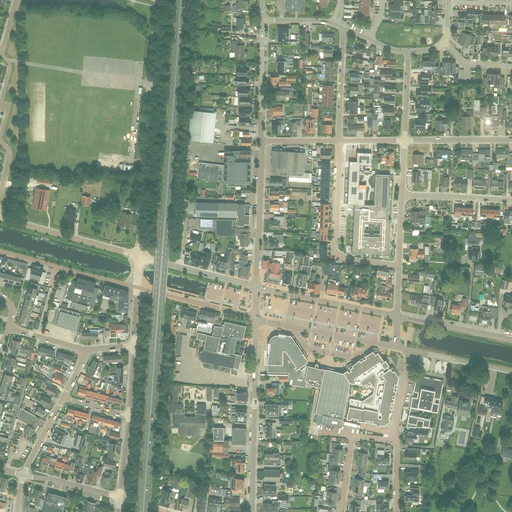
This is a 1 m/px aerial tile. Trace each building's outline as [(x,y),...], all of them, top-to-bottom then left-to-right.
[(288,9),(288,12),(295,12),(295,11),(302,11),(302,1),(304,2),(303,0),(286,0),(286,9),(288,9)] [(428,10),(437,10),(438,4),(433,4),(433,1),(425,1),(425,4),(428,4),(428,10)] [(390,5),(390,11),(403,12),(403,2),(396,2),(396,5),(390,5)] [(480,18),(480,14),(480,10),(467,10),(467,14),(460,14),(460,22),(465,22),(465,23),(472,23),(472,16),(480,16),(480,18)] [(403,12),(390,11),(390,18),(396,18),(396,22),(403,22),(403,16),(404,16),(404,12),(403,12)] [(237,14),(233,14),(233,18),(236,18),(236,22),(235,22),(235,25),(236,25),(236,28),(245,29),(245,18),(243,18),(243,16),(240,16),(240,12),(237,12),(237,14)] [(480,14),(480,18),(480,24),(483,25),(483,23),(488,24),(488,15),(483,15),(483,14),(480,14)] [(424,15),(424,20),(424,23),(436,24),(436,21),(437,21),(437,15),(428,15),(424,15)] [(468,44),(471,36),(462,32),(461,37),(459,44),(464,46),(462,51),(468,53),(471,45),(468,44)] [(333,42),(333,34),(322,34),(322,42),(333,42)] [(231,41),(231,49),(235,49),(235,58),(244,58),(244,45),(237,45),(237,41),(231,41)] [(495,47),(492,47),(492,55),(498,56),(498,52),(501,52),(501,43),(495,43),(495,47)] [(324,47),(324,45),(317,45),(311,45),(311,49),(317,49),(320,49),(320,52),(324,52),(324,56),(332,56),(332,49),(328,49),(328,48),(324,48),(324,47)] [(361,47),(361,46),(356,45),(355,50),(356,50),(356,53),(363,55),(370,56),(371,51),(365,49),(365,48),(361,47)] [(367,64),(368,61),(363,60),(354,58),(352,65),(361,67),(362,63),(367,64)] [(439,67),(434,67),(434,62),(430,62),(430,60),(427,60),(427,61),(423,61),(423,63),(422,63),(421,63),(421,67),(422,68),(423,68),(422,69),(434,70),(434,73),(439,74),(439,67)] [(286,62),(285,62),(278,62),(278,66),(277,71),(286,72),(286,62)] [(439,66),(439,67),(439,74),(439,75),(442,75),(443,74),(444,75),(447,72),(449,72),(449,62),(443,62),(442,69),(439,69),(439,66)] [(455,63),(449,62),(449,72),(448,76),(452,76),(458,76),(459,70),(459,67),(455,67),(455,63)] [(249,73),(249,71),(249,67),(235,67),(235,71),(237,71),(236,76),(246,76),(247,73),(249,73)] [(395,80),(395,74),(395,73),(392,72),(392,71),(381,70),(381,75),(385,75),(385,79),(395,80)] [(360,83),(360,78),(362,78),(362,75),(359,74),(359,73),(351,73),(350,83),(360,83)] [(494,84),(494,74),(489,73),(487,73),(487,75),(487,77),(483,77),(483,88),(489,88),(489,83),(494,84)] [(494,74),(494,84),(497,84),(497,88),(504,88),(504,77),(500,77),(500,75),(501,75),(501,73),(499,73),(499,74),(494,74)] [(431,80),(431,74),(421,74),(421,77),(418,77),(418,78),(418,79),(418,81),(418,85),(428,85),(428,80),(431,80)] [(246,76),(236,76),(236,81),(234,81),(234,85),(248,85),(248,82),(248,80),(246,80),(246,76)] [(279,81),(279,82),(277,82),(277,77),(271,77),(271,85),(279,85),(279,86),(286,86),(286,81),(279,81)] [(319,92),(333,93),(333,86),(323,85),(323,84),(319,84),(319,87),(323,87),(323,91),(319,91),(319,92)] [(276,96),(276,98),(280,98),(280,100),(285,100),(285,96),(288,96),(288,95),(292,95),(292,88),(284,87),(284,91),(276,91),(276,96)] [(358,88),(358,87),(350,87),(350,93),(351,93),(350,95),(351,96),(353,96),(354,95),(354,93),(358,94),(358,92),(361,92),(362,88),(358,88)] [(250,94),(250,91),(250,88),(238,88),(238,97),(250,97),(248,97),(248,94),(250,94)] [(430,94),(431,88),(424,88),(423,91),(417,91),(417,92),(416,92),(416,94),(416,95),(416,98),(427,98),(427,94),(430,94)] [(380,94),(374,94),(373,99),(376,99),(376,97),(379,97),(379,99),(385,99),(384,103),(394,104),(394,97),(391,97),(391,96),(379,96),(380,94)] [(250,97),(238,97),(238,106),(252,106),(252,100),(250,100),(250,97)] [(429,107),(429,101),(423,101),(423,104),(416,104),(416,105),(415,106),(415,108),(416,108),(416,111),(426,112),(426,107),(429,107)] [(377,105),(373,105),(373,109),(374,109),(374,113),(376,113),(378,114),(378,117),(384,117),(384,115),(394,115),(394,114),(394,112),(394,108),(384,108),(379,108),(379,105),(377,105)] [(282,115),(283,107),(276,106),(271,106),(271,115),(276,116),(276,115),(282,115)] [(491,121),(491,118),(486,118),(486,107),(481,107),(480,119),(484,119),(484,121),(484,130),(491,130),(491,121)] [(240,108),(239,117),(249,117),(249,114),(252,114),(252,112),(252,108),(240,108)] [(216,113),(191,110),(188,140),(213,143),(216,113)] [(473,117),(473,110),(467,110),(466,116),(461,116),(461,128),(471,128),(471,117),(473,117)] [(426,116),(419,115),(419,121),(415,121),(415,128),(421,128),(421,129),(423,129),(424,128),(425,128),(425,123),(426,123),(426,116)] [(249,117),(239,117),(239,122),(237,122),(237,126),(251,126),(251,120),(249,120),(249,117)] [(315,132),(314,122),(314,119),(306,119),(307,130),(308,130),(308,133),(315,132)] [(364,131),(364,126),(354,126),(354,119),(349,119),(349,126),(349,132),(357,133),(357,131),(364,131)] [(391,120),(384,120),(384,124),(383,124),(383,131),(392,131),(392,124),(391,124),(391,120)] [(449,120),(442,120),(436,120),(436,130),(439,130),(440,131),(442,131),(442,130),(444,130),(444,127),(449,127),(449,120)] [(284,126),(284,121),(274,121),(274,124),(273,124),(273,133),(280,133),(280,126),(284,126)] [(331,133),(332,123),(329,123),(329,125),(325,124),(325,125),(323,125),(322,132),(326,132),(331,133)] [(225,165),(225,183),(226,183),(227,183),(235,183),(241,184),(241,183),(250,183),(250,156),(251,156),(240,156),(240,159),(233,159),(233,150),(225,150),(225,165)] [(240,150),(233,150),(233,159),(240,159),(240,156),(251,156),(251,151),(240,150)] [(449,159),(449,151),(442,151),(442,150),(438,150),(438,159),(449,159)] [(475,161),(475,154),(472,154),(472,150),(461,150),(461,158),(472,158),(472,161),(472,166),(473,166),(473,169),(476,169),(475,166),(475,161)] [(475,161),(478,161),(478,157),(490,157),(489,150),(478,150),(478,154),(475,154),(475,161)] [(508,158),(509,158),(509,150),(496,150),(496,158),(508,158)] [(303,152),(273,151),(272,167),(272,175),(289,175),(288,181),(309,182),(311,182),(311,180),(312,176),(312,173),(309,173),(302,172),(303,152)] [(349,162),(347,204),(352,204),(354,204),(353,243),(352,246),(352,248),(351,248),(351,252),(352,252),(352,254),(363,254),(363,253),(370,253),(371,253),(378,254),(378,255),(384,255),(384,256),(388,256),(389,255),(390,255),(390,247),(389,247),(390,242),(390,228),(390,226),(390,223),(388,223),(388,219),(388,215),(387,215),(387,212),(389,212),(387,212),(387,209),(389,209),(389,200),(388,200),(388,197),(390,197),(388,197),(388,194),(389,194),(390,185),(388,185),(388,182),(390,182),(388,182),(388,179),(390,179),(390,174),(375,174),(375,191),(374,203),(374,205),(364,204),(364,200),(365,200),(366,185),(367,184),(359,184),(360,165),(371,165),(371,153),(357,152),(356,162),(352,161),(349,161),(349,162)] [(414,154),(413,159),(413,163),(420,164),(423,164),(424,155),(421,155),(421,154),(414,154)] [(199,162),(197,179),(225,183),(225,165),(199,162)] [(422,169),(415,169),(415,172),(413,172),(412,182),(420,182),(421,172),(422,172),(422,169)] [(489,172),(488,179),(492,179),(492,172),(495,173),(495,172),(500,172),(500,170),(495,169),(495,170),(489,170),(489,172)] [(276,188),(276,186),(286,186),(287,179),(282,179),(271,178),(271,186),(275,186),(275,188),(276,188)] [(467,188),(467,180),(455,179),(455,187),(467,188)] [(473,179),(473,181),(473,188),(485,189),(486,182),(482,181),(482,180),(473,179)] [(491,180),(491,181),(491,189),(502,190),(503,182),(497,182),(497,180),(491,180)] [(118,192),(116,202),(122,203),(124,193),(123,193),(125,185),(120,183),(118,192)] [(235,183),(227,183),(227,186),(241,186),(241,192),(249,193),(250,187),(250,183),(241,183),(241,184),(235,183)] [(37,188),(34,204),(36,205),(36,208),(40,208),(43,189),(40,189),(37,188)] [(43,189),(40,208),(43,209),(44,206),(46,207),(49,190),(46,190),(43,189)] [(290,192),(290,193),(285,193),(285,191),(279,191),(271,191),(271,199),(279,199),(279,196),(285,196),(285,197),(291,197),(291,193),(291,192),(290,192)] [(82,196),(81,205),(90,206),(90,197),(82,196)] [(217,205),(200,204),(200,217),(217,217),(238,218),(237,225),(236,225),(236,228),(244,228),(244,225),(244,223),(249,223),(249,205),(245,205),(245,203),(218,202),(217,205)] [(275,204),(271,204),(271,210),(279,210),(280,210),(280,208),(284,208),(284,202),(275,202),(275,204)] [(411,211),(411,217),(425,217),(429,217),(430,217),(430,214),(429,214),(429,209),(430,207),(429,207),(425,207),(425,211),(420,211),(420,212),(411,211)] [(76,210),(67,209),(65,221),(74,222),(76,210)] [(123,212),(119,226),(129,229),(133,214),(123,212)] [(277,221),(270,220),(270,228),(280,229),(280,225),(284,225),(284,217),(278,216),(277,221)] [(213,219),(200,219),(200,229),(213,229),(213,219)] [(236,228),(236,220),(216,219),(215,235),(235,236),(235,234),(236,228)] [(236,228),(235,234),(241,234),(241,238),(248,238),(251,233),(248,232),(249,228),(244,228),(236,228)] [(201,236),(192,233),(190,239),(200,241),(201,236)] [(241,234),(235,234),(238,234),(238,239),(240,239),(240,246),(248,246),(248,245),(249,245),(249,242),(248,242),(248,238),(241,238),(241,234)] [(275,239),(270,239),(269,246),(279,247),(279,243),(283,243),(284,235),(277,235),(277,238),(276,238),(275,239)] [(410,249),(410,254),(424,254),(429,254),(429,246),(424,246),(423,246),(423,251),(418,251),(418,249),(418,248),(414,248),(414,249),(410,249)] [(219,258),(216,267),(226,270),(226,267),(233,269),(234,249),(228,247),(226,254),(229,255),(228,260),(219,258)] [(469,249),(469,259),(477,259),(477,257),(480,257),(481,256),(481,254),(480,253),(480,248),(472,248),(472,249),(469,249)] [(269,264),(269,267),(271,268),(269,276),(279,278),(281,270),(281,267),(283,267),(286,251),(277,251),(277,257),(273,256),(272,261),(272,262),(272,263),(270,263),(269,264)] [(283,267),(282,273),(284,273),(283,281),(291,283),(292,274),(292,273),(289,272),(292,257),(294,258),(294,251),(286,251),(283,267)] [(194,263),(202,265),(203,264),(208,265),(212,254),(203,252),(202,255),(197,254),(193,253),(191,262),(194,262),(194,263)] [(235,264),(234,275),(238,276),(247,278),(249,270),(250,270),(251,266),(245,264),(247,256),(242,254),(239,264),(235,264)] [(410,254),(410,259),(413,259),(414,260),(416,260),(417,259),(418,259),(418,257),(424,257),(425,258),(425,262),(428,262),(429,254),(424,254),(410,254)] [(304,255),(304,258),(302,265),(300,264),(298,276),(299,276),(298,284),(300,285),(300,286),(305,287),(307,276),(310,276),(311,272),(311,267),(309,267),(309,259),(309,256),(304,255)] [(28,263),(19,261),(19,264),(20,265),(19,268),(26,270),(28,263)] [(338,285),(342,265),(323,263),(322,274),(329,275),(327,292),(327,294),(336,296),(336,294),(337,294),(338,286),(339,286),(339,285),(338,285)] [(28,268),(25,279),(29,280),(31,273),(36,275),(38,266),(36,265),(36,266),(33,265),(32,269),(28,268)] [(338,286),(337,294),(344,295),(345,287),(341,287),(343,275),(340,275),(342,265),(338,285),(339,285),(339,286),(338,286)] [(474,275),(484,276),(486,266),(476,265),(474,275)] [(38,266),(36,275),(41,276),(39,283),(43,284),(46,272),(42,271),(43,268),(40,267),(40,266),(38,266)] [(376,276),(387,278),(389,270),(378,268),(376,276)] [(13,275),(10,274),(8,282),(14,283),(17,272),(14,272),(13,275)] [(311,272),(310,276),(309,282),(308,282),(308,292),(319,293),(320,283),(320,278),(316,277),(316,282),(316,283),(311,283),(312,280),(314,280),(316,272),(314,272),(311,272)] [(90,308),(90,306),(93,306),(99,288),(94,287),(96,282),(78,277),(76,281),(72,280),(66,299),(70,299),(69,302),(72,303),(71,306),(86,310),(87,307),(90,308)] [(502,280),(500,288),(507,290),(509,281),(502,280)] [(36,295),(37,292),(38,289),(41,290),(42,286),(33,283),(32,287),(29,286),(27,292),(36,295)] [(354,289),(352,296),(357,297),(357,298),(361,299),(361,296),(366,297),(366,295),(367,295),(368,290),(362,289),(362,288),(361,287),(362,285),(358,284),(357,287),(356,290),(354,289)] [(115,311),(128,311),(128,299),(128,294),(126,291),(121,290),(105,285),(106,285),(105,285),(102,297),(113,300),(115,304),(115,311)] [(378,298),(384,299),(386,286),(380,285),(380,290),(379,290),(378,298)] [(36,295),(27,292),(26,298),(34,300),(35,298),(38,298),(39,295),(38,295),(36,295)] [(422,299),(421,307),(427,308),(430,295),(423,294),(422,299)] [(437,297),(432,296),(431,304),(435,304),(434,309),(442,310),(443,301),(446,302),(447,295),(443,294),(442,300),(436,299),(437,297)] [(511,294),(511,296),(506,295),(506,298),(504,298),(503,302),(505,303),(504,306),(511,307),(511,294)] [(416,295),(411,295),(410,303),(414,304),(414,305),(421,307),(422,299),(421,299),(421,296),(416,295)] [(26,298),(24,304),(35,307),(36,304),(34,303),(34,300),(26,298)] [(463,298),(461,303),(460,303),(460,306),(453,304),(451,312),(459,314),(460,309),(465,310),(466,304),(467,299),(463,298)] [(24,304),(23,310),(31,312),(32,309),(34,309),(35,307),(24,304)] [(58,307),(57,310),(53,324),(64,327),(75,331),(80,314),(58,307)] [(486,311),(487,307),(483,307),(482,310),(480,310),(478,322),(484,323),(486,311)] [(486,311),(484,323),(489,324),(490,318),(496,319),(498,308),(487,307),(486,311)] [(185,328),(190,311),(183,309),(181,317),(180,319),(181,321),(183,321),(182,327),(185,328)] [(31,312),(23,310),(21,315),(29,318),(31,312)] [(198,321),(196,330),(205,332),(206,330),(211,331),(213,323),(221,325),(222,320),(218,319),(219,315),(218,314),(215,313),(205,310),(205,311),(202,310),(200,317),(204,318),(207,319),(207,321),(207,322),(207,323),(198,321)] [(196,312),(190,311),(185,328),(188,329),(189,326),(190,326),(191,319),(195,320),(196,312)] [(124,324),(117,324),(117,328),(116,328),(117,333),(121,332),(129,331),(127,315),(122,314),(122,319),(123,319),(124,324)] [(29,318),(21,315),(19,321),(28,324),(29,318)] [(243,338),(246,325),(225,321),(224,325),(222,325),(221,327),(214,325),(212,335),(198,332),(196,339),(205,341),(203,349),(203,351),(200,351),(199,358),(201,359),(200,361),(204,362),(203,367),(212,369),(213,368),(218,369),(217,370),(227,372),(228,367),(239,369),(242,355),(233,353),(237,337),(243,338)] [(83,329),(84,323),(80,322),(77,332),(82,333),(82,338),(90,338),(90,329),(83,329)] [(90,329),(90,338),(97,338),(98,333),(99,333),(99,334),(104,334),(104,328),(99,328),(99,330),(90,329)] [(267,372),(289,373),(288,376),(287,381),(287,383),(305,387),(306,385),(306,382),(299,371),(300,370),(300,369),(299,368),(306,363),(307,359),(291,336),(278,333),(278,335),(276,335),(274,336),(271,338),(270,340),(270,342),(268,342),(267,372)] [(19,345),(20,343),(20,341),(14,340),(12,346),(21,349),(22,347),(22,348),(22,346),(19,345)] [(21,349),(12,346),(10,353),(17,355),(18,351),(21,352),(21,350),(25,351),(26,349),(22,348),(22,347),(21,349)] [(40,347),(38,353),(38,355),(41,356),(42,354),(46,355),(47,349),(40,347)] [(370,382),(374,388),(373,394),(361,401),(361,400),(350,398),(346,418),(361,421),(376,424),(376,425),(379,426),(380,424),(381,425),(382,425),(383,425),(385,424),(386,424),(387,423),(388,423),(388,422),(389,421),(389,420),(390,419),(392,419),(393,412),(391,412),(394,397),(392,397),(392,395),(393,395),(395,393),(398,376),(392,367),(389,369),(387,366),(389,365),(385,360),(383,361),(378,352),(376,350),(374,350),(372,351),(364,357),(361,360),(360,359),(348,367),(347,370),(354,380),(350,382),(365,385),(370,382)] [(29,353),(25,351),(25,352),(28,352),(26,359),(27,360),(33,361),(35,353),(34,353),(30,351),(29,353)] [(64,360),(63,361),(68,362),(67,363),(72,364),(73,362),(71,361),(73,356),(66,354),(64,360)] [(18,362),(15,361),(16,359),(9,357),(7,363),(17,366),(17,364),(21,366),(20,368),(24,370),(25,368),(27,369),(31,370),(33,361),(27,360),(25,366),(17,364),(18,362)] [(91,366),(96,369),(99,363),(94,360),(91,366)] [(432,372),(433,361),(422,360),(421,371),(432,372)] [(17,366),(7,363),(5,370),(12,372),(13,368),(16,369),(17,367),(20,368),(21,366),(17,364),(17,366)] [(444,376),(447,372),(443,369),(445,367),(439,364),(438,366),(436,364),(433,369),(444,376)] [(308,365),(300,370),(299,371),(306,382),(306,385),(320,388),(315,413),(322,414),(322,416),(343,420),(343,418),(350,382),(354,380),(347,370),(343,373),(308,365)] [(96,369),(91,366),(87,373),(92,376),(96,369)] [(54,372),(51,370),(47,377),(52,379),(60,383),(63,377),(56,373),(55,373),(54,372)] [(4,374),(3,379),(11,382),(13,376),(4,374)] [(57,388),(46,382),(45,382),(46,379),(38,374),(35,380),(45,385),(43,388),(46,390),(54,394),(57,388)] [(106,375),(106,374),(105,379),(108,379),(107,382),(112,383),(113,380),(108,378),(109,375),(106,375)] [(444,381),(417,375),(413,392),(418,393),(417,398),(412,397),(410,408),(437,413),(439,404),(434,403),(435,398),(440,399),(444,381)] [(21,385),(24,386),(26,378),(20,376),(18,384),(21,385)] [(11,382),(3,379),(1,385),(10,388),(11,382)] [(272,383),(272,385),(272,387),(266,387),(266,393),(278,394),(278,393),(283,393),(283,388),(278,387),(278,383),(272,383)] [(1,385),(0,389),(0,390),(11,394),(12,392),(9,391),(10,388),(1,385)] [(172,385),(171,402),(178,402),(179,392),(181,393),(182,385),(172,385)] [(30,386),(26,393),(31,396),(35,388),(30,386)] [(80,386),(79,388),(78,394),(85,396),(87,388),(80,386)] [(87,388),(85,396),(92,397),(93,392),(87,390),(87,388)] [(11,394),(0,390),(0,397),(6,399),(7,396),(11,397),(11,394)] [(247,402),(248,392),(238,391),(238,392),(235,392),(234,396),(232,395),(231,400),(237,400),(237,401),(247,402)] [(112,394),(111,397),(107,396),(106,401),(113,403),(114,398),(115,395),(112,395),(112,394)] [(48,405),(51,400),(43,395),(41,398),(38,396),(36,400),(44,404),(45,403),(48,405)] [(446,401),(445,406),(457,409),(457,413),(467,415),(468,411),(470,412),(471,407),(469,407),(470,402),(459,400),(459,402),(459,403),(457,403),(458,397),(454,396),(452,396),(451,402),(450,401),(448,401),(446,401)] [(492,397),(485,396),(484,401),(483,402),(480,401),(479,404),(477,413),(486,415),(487,409),(485,409),(486,406),(493,408),(493,407),(493,409),(492,409),(491,413),(501,415),(502,411),(500,410),(500,409),(501,409),(502,402),(491,399),(492,397)] [(25,397),(22,402),(24,403),(32,406),(34,402),(25,397)] [(279,401),(279,405),(267,405),(266,408),(265,408),(265,411),(266,411),(266,415),(281,415),(281,408),(288,408),(288,405),(291,405),(291,401),(279,401)] [(185,412),(183,412),(183,404),(168,403),(168,412),(175,412),(175,414),(174,414),(174,426),(179,426),(179,434),(199,435),(199,428),(205,428),(206,405),(198,405),(197,410),(195,410),(195,417),(185,416),(185,412)] [(42,416),(45,411),(41,409),(42,408),(38,407),(38,408),(35,407),(32,412),(35,414),(35,413),(42,416)] [(232,407),(231,414),(235,415),(246,416),(247,409),(236,408),(236,407),(232,407)] [(40,421),(39,421),(40,418),(35,415),(20,408),(18,419),(22,422),(36,429),(40,421)] [(71,421),(74,410),(68,408),(65,419),(68,420),(71,420),(71,421)] [(74,410),(71,421),(72,418),(73,416),(80,417),(81,412),(74,410)] [(409,415),(407,422),(410,423),(409,427),(416,427),(417,419),(423,421),(422,425),(428,427),(430,419),(409,415)] [(448,431),(450,432),(451,427),(448,426),(449,422),(452,422),(453,418),(450,417),(450,416),(444,415),(444,416),(443,421),(442,425),(441,430),(442,430),(441,430),(447,432),(448,431)] [(343,420),(322,416),(320,423),(341,427),(343,420)] [(107,419),(100,417),(98,422),(101,423),(100,429),(101,429),(101,431),(103,432),(107,419)] [(107,419),(103,432),(106,432),(107,428),(105,427),(105,424),(112,426),(114,421),(107,419)] [(36,429),(22,422),(20,426),(24,428),(25,429),(24,432),(31,436),(33,431),(34,431),(36,429)] [(276,422),(265,422),(265,427),(264,427),(264,429),(263,429),(263,431),(264,431),(264,433),(265,433),(265,437),(276,437),(276,422)] [(474,425),(472,437),(481,438),(482,437),(481,437),(482,434),(482,433),(479,432),(480,426),(474,425)] [(224,427),(214,427),(213,440),(223,440),(223,438),(224,427)] [(223,438),(223,440),(228,441),(230,441),(232,441),(232,443),(246,444),(246,439),(246,434),(246,428),(233,428),(233,438),(223,438)] [(429,429),(419,429),(413,429),(413,432),(405,431),(405,437),(406,437),(406,441),(413,442),(413,437),(416,437),(416,434),(428,435),(429,429)] [(57,430),(52,439),(60,443),(63,445),(68,436),(65,434),(57,430)] [(120,434),(111,432),(110,438),(118,440),(120,434)] [(74,445),(80,447),(83,436),(77,434),(74,445)] [(13,446),(11,446),(12,439),(0,436),(0,437),(0,453),(4,454),(5,451),(9,452),(9,451),(11,451),(13,446)] [(210,440),(209,452),(228,453),(228,441),(223,440),(213,440),(212,440),(210,440)] [(332,454),(343,455),(344,452),(343,452),(343,450),(337,449),(338,443),(332,443),(331,446),(333,446),(332,454)] [(63,449),(73,452),(75,447),(64,444),(63,449)] [(43,455),(42,457),(41,463),(48,465),(51,453),(53,448),(48,447),(46,455),(45,455),(43,455)] [(357,458),(367,460),(369,448),(362,447),(362,450),(365,451),(364,453),(358,452),(357,458)] [(410,452),(405,452),(405,460),(415,460),(415,457),(420,457),(421,449),(412,448),(412,452),(411,452),(410,452)] [(511,449),(510,449),(503,448),(501,455),(511,456),(511,449)] [(108,457),(101,456),(101,460),(105,460),(109,461),(112,462),(113,458),(115,451),(109,450),(108,457)] [(384,454),(384,450),(377,450),(377,454),(379,454),(379,463),(385,463),(385,464),(390,465),(390,460),(389,460),(389,457),(382,456),(382,454),(384,454)] [(264,459),(280,459),(283,459),(283,461),(291,461),(291,455),(279,455),(279,453),(273,452),(273,454),(265,454),(264,459)] [(54,454),(51,453),(48,465),(55,467),(57,461),(53,460),(54,457),(53,456),(54,454)] [(343,455),(332,454),(331,460),(329,459),(329,463),(335,464),(335,461),(341,461),(342,459),(343,459),(343,455)] [(64,461),(64,463),(62,469),(69,470),(70,470),(73,471),(75,462),(71,461),(70,465),(68,464),(68,461),(67,461),(68,457),(66,456),(64,461)] [(367,460),(357,458),(356,465),(360,465),(359,466),(358,466),(358,471),(365,472),(367,460)] [(231,459),(231,466),(236,466),(236,472),(244,472),(244,464),(245,464),(245,459),(237,459),(231,459)] [(101,474),(103,466),(97,464),(95,470),(91,469),(89,476),(90,477),(89,480),(95,482),(97,473),(101,474)] [(76,465),(75,467),(74,471),(78,472),(76,481),(82,482),(84,474),(87,475),(88,468),(85,467),(84,469),(80,468),(79,468),(80,466),(76,465)] [(329,475),(340,477),(341,474),(340,473),(340,471),(334,470),(334,467),(328,466),(328,470),(330,470),(329,475)] [(280,470),(264,470),(264,481),(280,481),(280,470)] [(405,472),(404,479),(410,479),(410,480),(415,480),(416,474),(418,474),(418,470),(411,470),(411,472),(405,472)] [(105,471),(104,475),(103,475),(101,484),(108,486),(110,477),(111,478),(112,473),(105,471)] [(353,484),(363,486),(365,474),(358,473),(358,476),(361,477),(360,479),(354,478),(353,484)] [(385,489),(389,489),(389,484),(388,484),(388,482),(381,481),(381,474),(373,474),(373,479),(378,479),(378,488),(385,488),(385,489)] [(340,477),(329,475),(328,481),(326,481),(326,484),(332,485),(332,482),(338,483),(339,480),(340,480),(340,477)] [(1,487),(0,489),(0,490),(3,491),(5,492),(6,489),(9,479),(3,477),(0,487),(1,487)] [(172,478),(170,484),(173,484),(172,487),(180,489),(182,480),(172,478)] [(231,478),(231,490),(243,492),(244,492),(244,480),(231,478)] [(194,498),(197,486),(188,484),(185,496),(184,499),(181,498),(179,506),(183,507),(183,508),(187,509),(187,508),(190,497),(194,498)] [(276,493),(276,484),(264,484),(264,493),(268,493),(276,493)] [(363,486),(353,484),(352,491),(359,492),(358,494),(355,494),(355,497),(362,498),(363,486)] [(172,491),(172,489),(168,488),(167,490),(163,489),(161,497),(160,498),(160,499),(161,500),(160,501),(169,503),(172,492),(172,491)] [(325,488),(325,490),(324,490),(323,496),(326,496),(337,498),(338,495),(337,495),(337,492),(331,492),(331,489),(325,488)] [(418,500),(419,496),(419,489),(411,488),(411,492),(409,492),(409,495),(407,494),(406,496),(405,496),(405,501),(413,501),(413,500),(418,500)] [(34,507),(41,509),(44,498),(41,497),(42,491),(35,489),(33,496),(37,497),(34,507)] [(227,489),(224,507),(239,507),(239,497),(232,497),(232,490),(227,489)] [(62,511),(66,497),(57,495),(48,492),(42,511),(62,511)] [(205,511),(207,495),(199,494),(197,511),(205,511)] [(324,500),(323,502),(323,506),(329,506),(329,503),(335,504),(336,502),(337,502),(337,498),(326,496),(326,500),(324,500)] [(221,507),(222,499),(210,498),(207,511),(216,511),(217,507),(221,507)] [(350,511),(357,511),(359,511),(361,500),(355,499),(354,503),(357,503),(357,505),(351,505),(350,511)] [(87,501),(84,511),(87,511),(93,511),(94,509),(97,510),(97,511),(99,511),(101,507),(95,506),(96,503),(87,501)] [(263,504),(263,509),(284,509),(284,504),(284,501),(278,501),(278,504),(272,503),(272,504),(263,504)] [(376,501),(376,511),(388,511),(387,511),(387,509),(389,508),(389,504),(383,505),(383,501),(376,501)]
